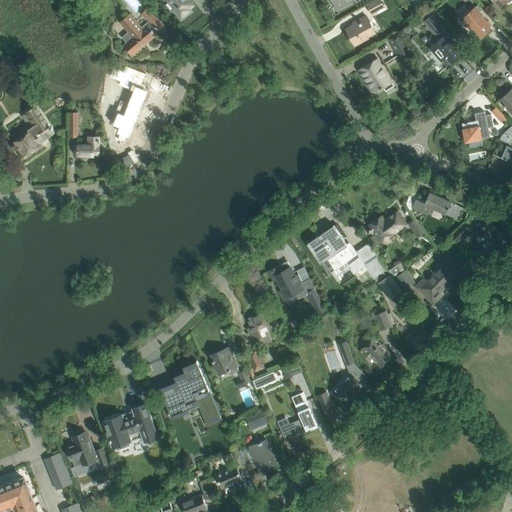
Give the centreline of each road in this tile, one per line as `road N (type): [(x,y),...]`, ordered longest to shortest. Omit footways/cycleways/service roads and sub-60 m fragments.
road 1 (residential): [(23,408),(162,339),(260,237),(371,147)]
road 2 (residential): [(0,202),(105,187),(142,166),(194,58),(246,0)]
road 3 (residential): [(265,511),(340,449),(511,275)]
road 4 (residential): [(371,147),(289,0)]
road 5 (residential): [(415,153),(428,126),(511,50)]
